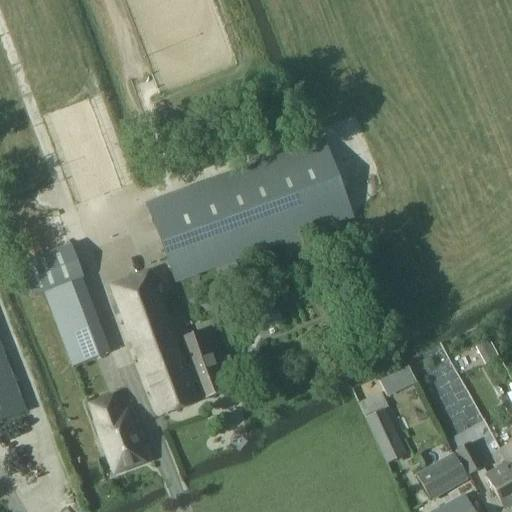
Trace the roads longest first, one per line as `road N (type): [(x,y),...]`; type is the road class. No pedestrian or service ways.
road 1 (track): [(188,511),(0,21)]
road 2 (track): [(38,511),(51,457),(0,321)]
